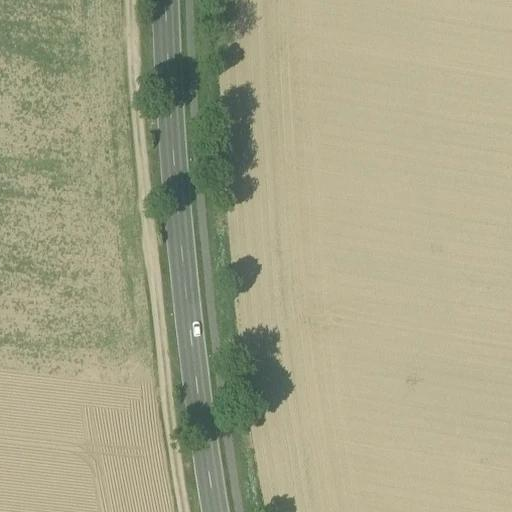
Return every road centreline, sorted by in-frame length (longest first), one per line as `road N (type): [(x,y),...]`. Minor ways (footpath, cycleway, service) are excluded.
road 1 (tertiary): [(214,511),(182,272),(166,0)]
road 2 (track): [(137,0),(144,184),(184,511)]
